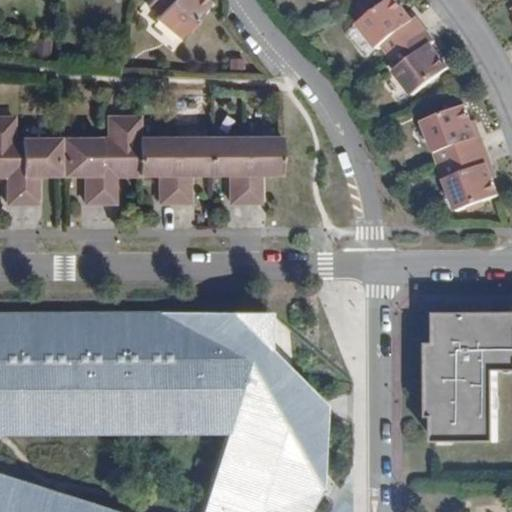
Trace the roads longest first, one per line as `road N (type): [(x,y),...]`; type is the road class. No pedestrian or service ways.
road 1 (residential): [(0,269),(376,264)]
road 2 (residential): [(243,0),(322,92),(362,175),(376,264)]
road 3 (residential): [(376,264),(379,511)]
road 4 (residential): [(376,264),(511,265)]
road 5 (residential): [(511,111),(443,0)]
